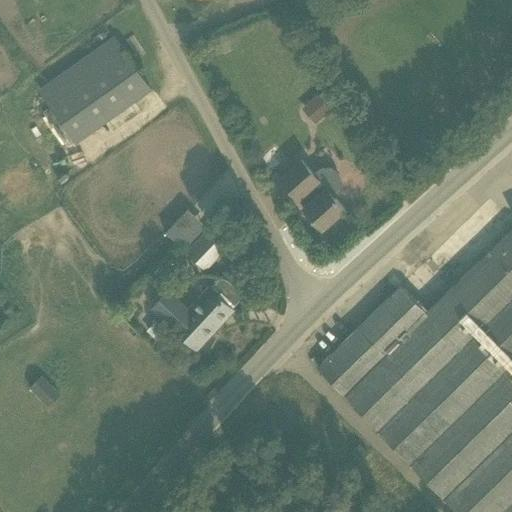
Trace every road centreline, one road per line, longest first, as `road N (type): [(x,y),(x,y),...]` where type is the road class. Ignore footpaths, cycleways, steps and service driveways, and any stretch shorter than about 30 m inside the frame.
road 1 (unclassified): [(309,313),(146,0)]
road 2 (unclassified): [(309,313),(511,140)]
road 3 (unclassified): [(133,511),(309,313)]
